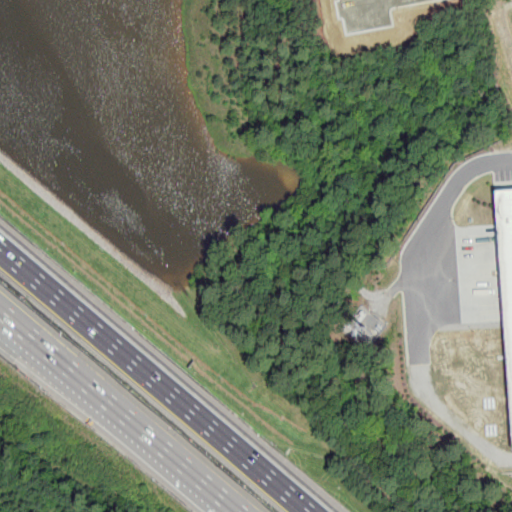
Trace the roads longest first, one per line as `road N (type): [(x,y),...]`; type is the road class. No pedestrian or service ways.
road 1 (motorway): [(326,511),(0,244)]
road 2 (motorway): [(103,387),(249,511)]
road 3 (motorway): [(0,299),(103,387)]
